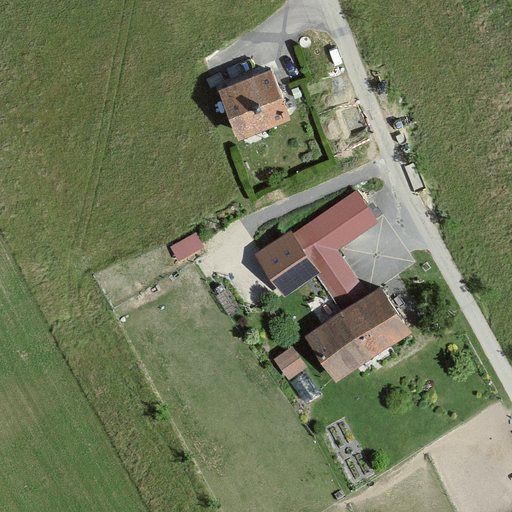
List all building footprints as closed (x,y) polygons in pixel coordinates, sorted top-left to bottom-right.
[(271,67),(218,87),(238,138),(291,117),(271,67)] [(317,274),(342,311),(369,293),(338,248),(379,220),(358,189),(290,234),(317,274)] [(181,255),(204,243),(197,230),(174,242),(181,255)] [(285,295),(317,274),(290,234),(288,231),(256,253),(285,295)] [(249,300),(264,291),(256,277),(241,286),(249,300)] [(306,335),(335,378),(409,329),(380,286),(342,311),(306,335)] [(275,353),(289,375),(309,364),(295,341),(275,353)]
